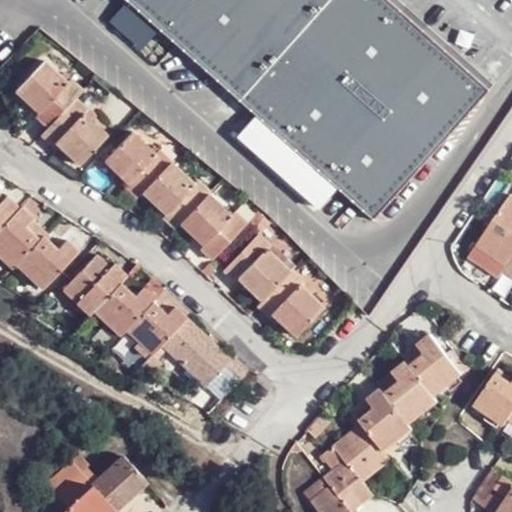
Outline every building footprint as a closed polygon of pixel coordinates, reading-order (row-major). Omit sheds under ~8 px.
[(458,60),(389,0),(126,0),(374,219),(490,89),(458,60)] [(47,125),(74,97),(82,88),(71,78),(65,84),(41,61),(16,88),(40,110),(36,114),(47,125)] [(85,108),(74,97),(47,125),(40,133),(51,143),(54,139),(78,161),(105,132),(82,111),(85,108)] [(134,198),(140,192),(169,161),(158,152),(154,156),(130,132),(102,160),(127,183),(124,187),(134,198)] [(180,220),(207,191),(196,180),(193,184),(169,161),(140,192),(164,213),(162,216),(173,227),(180,220)] [(232,215),(207,191),(180,220),(204,243),(201,246),(212,258),(245,222),(234,212),(232,215)] [(0,214),(11,203),(0,192),(0,214)] [(510,258),(511,254),(511,192),(474,247),(491,258),(498,249),(510,258)] [(7,256),(27,235),(16,223),(24,214),(11,203),(0,214),(0,259),(2,261),(7,256)] [(32,230),(27,235),(7,256),(32,280),(66,246),(54,234),(46,243),(32,230)] [(264,298),(291,267),(268,246),(271,243),(259,232),(226,268),(237,278),(240,276),(264,298)] [(83,305),(110,277),(121,266),(107,252),(102,256),(91,246),(54,285),(79,309),(83,305)] [(304,280),(291,267),(264,298),(254,308),(269,321),(273,316),(295,336),(325,306),(301,283),(304,280)] [(107,329),(114,323),(139,296),(143,292),(130,280),(122,290),(110,277),(83,305),(107,329)] [(150,334),(174,309),(161,297),(152,307),(139,296),(114,323),(139,346),(150,334)] [(218,349),(174,309),(150,334),(194,374),(218,349)] [(409,358),(433,384),(460,361),(428,324),(415,335),(423,345),(409,358)] [(439,393),(433,384),(409,358),(407,354),(380,379),(385,385),(412,416),(439,393)] [(509,420),(511,415),(511,381),(498,372),(476,402),(506,424),(509,420)] [(412,416),(385,385),(356,411),(391,450),(420,425),(412,416)] [(403,465),(391,450),(356,411),(352,414),(368,433),(338,460),(347,471),(336,481),(338,484),(351,499),(371,482),(376,489),(403,465)] [(45,485),(65,509),(100,477),(97,473),(94,475),(86,467),(88,464),(79,453),(45,485)] [(112,511),(146,482),(124,456),(100,477),(65,509),(61,511),(112,511)] [(511,511),(511,485),(503,480),(495,490),(500,493),(488,510),(490,511),(511,511)] [(338,484),(336,481),(315,501),(317,503),(338,484)] [(373,511),(387,501),(376,489),(371,482),(351,499),(338,484),(317,503),(324,511),(373,511)]
